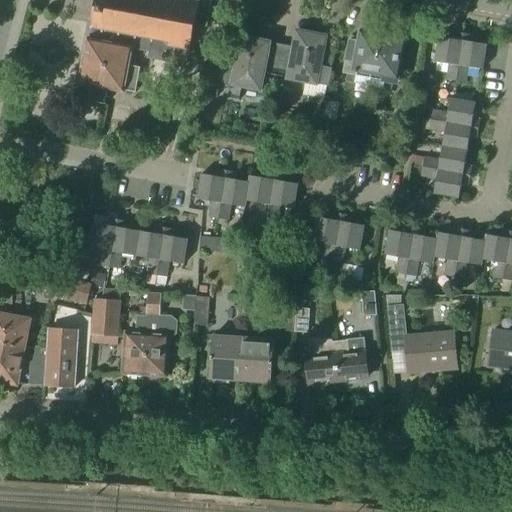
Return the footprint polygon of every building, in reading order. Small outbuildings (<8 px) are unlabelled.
[(206,28),(211,0),(96,0),(91,27),(97,28),(95,42),(89,41),(84,67),(80,71),(79,76),(82,79),(78,99),(105,105),(108,88),(136,93),(139,74),(127,71),(131,50),(148,53),(146,59),(171,64),(174,47),(189,50),(194,26),(206,28)] [(374,34),(374,32),(365,30),(364,33),(360,33),(358,43),(349,41),(343,73),(346,74),(345,81),(368,86),(378,35),(374,34)] [(280,45),(275,76),(286,78),(286,79),(327,86),(330,68),(319,66),(325,37),(295,31),(292,48),(280,45)] [(456,81),(462,33),(453,31),(452,39),(436,37),(433,62),(448,64),(446,80),(456,81)] [(391,38),(391,35),(382,33),(381,36),(378,35),(368,86),(390,90),(392,83),(395,83),(403,41),(391,38)] [(482,70),(487,45),(470,42),(472,35),(462,33),(456,81),(464,83),(467,68),(482,70)] [(223,65),(217,97),(238,101),(241,87),(260,90),(263,74),(275,76),(280,45),(269,43),(239,37),(234,67),(223,65)] [(409,120),(414,95),(400,93),(396,117),(409,120)] [(472,118),(475,103),(450,99),(448,113),(432,110),(430,120),(478,129),(480,119),(472,118)] [(336,122),(339,105),(327,103),(324,120),(336,122)] [(477,139),(478,129),(430,120),(428,130),(444,133),(442,146),(467,151),(469,138),(477,139)] [(302,150),(312,151),(314,137),(304,136),(302,150)] [(343,155),(343,156),(354,158),(356,145),(345,143),(343,155)] [(364,159),(366,147),(356,145),(354,158),(364,159)] [(464,165),(467,151),(442,146),(439,161),(423,158),(422,167),(470,176),(472,167),(464,165)] [(468,185),(470,176),(422,167),(420,177),(435,180),(433,194),(458,199),(461,184),(468,185)] [(218,217),(227,170),(217,169),(216,176),(201,173),(197,198),(211,201),(208,216),(218,217)] [(245,200),(248,182),(234,179),(235,172),(227,170),(218,217),(227,219),(230,204),(243,206),(245,199),(245,200)] [(265,219),(274,172),(265,170),(263,179),(249,176),(248,182),(245,200),(260,202),(257,217),(265,219)] [(292,208),(297,185),(282,182),(284,174),(274,172),(265,219),(276,221),(279,205),(292,208)] [(333,261),(341,213),(332,211),(331,219),(316,216),(311,241),(325,244),(322,259),(333,261)] [(341,213),(333,261),(335,262),(332,274),(340,275),(346,248),(360,250),(364,226),(350,223),(351,215),(341,213)] [(109,267),(116,219),(107,218),(106,225),(91,222),(87,247),(101,250),(99,265),(109,267)] [(135,256),(139,230),(125,228),(126,221),(116,219),(109,267),(119,269),(121,253),(135,256)] [(406,274),(415,227),(405,225),(404,232),(389,230),(385,255),(398,257),(396,272),(406,274)] [(155,285),(164,227),(155,226),(154,233),(139,230),(135,256),(149,258),(145,283),(155,285)] [(183,264),(187,239),(173,237),(174,229),(164,227),(155,285),(165,286),(169,261),(183,264)] [(436,238),(422,236),(423,228),(415,227),(406,274),(416,276),(419,261),(433,263),(434,257),(438,233),(437,233),(436,238)] [(454,277),(463,230),(453,228),(452,235),(438,233),(434,257),(447,260),(444,275),(454,277)] [(483,241),(470,239),(472,231),(463,230),(454,277),(464,278),(467,264),(481,266),(482,260),(481,260),(486,235),(485,234),(483,241)] [(502,280),(511,232),(501,230),(500,237),(486,235),(481,260),(482,260),(495,263),(492,279),(502,280)] [(511,232),(502,280),(511,281),(511,232)] [(228,252),(229,239),(200,238),(199,251),(228,252)] [(361,283),(364,269),(347,266),(344,280),(361,283)] [(56,295),(67,298),(71,279),(52,274),(47,293),(56,295)] [(104,289),(107,276),(93,274),(91,287),(104,289)] [(86,302),(89,289),(91,283),(71,279),(67,298),(86,302)] [(403,290),(405,282),(398,281),(396,289),(403,290)] [(208,325),(211,298),(204,297),(206,282),(199,282),(198,296),(198,297),(196,310),(196,311),(195,324),(208,325)] [(118,335),(121,291),(105,289),(104,299),(95,298),(93,333),(118,335)] [(363,316),(375,315),(372,291),(361,292),(363,316)] [(160,317),(160,315),(162,293),(150,293),(149,316),(160,317)] [(198,297),(198,296),(184,294),(183,311),(196,311),(196,310),(198,297)] [(297,304),(283,303),(281,331),(294,332),(297,308),(297,304)] [(405,337),(404,327),(402,305),(387,306),(392,360),(394,360),(394,352),(407,351),(409,374),(455,370),(452,333),(405,337)] [(310,309),(297,308),(294,332),(307,333),(310,309)] [(0,340),(24,345),(29,320),(0,313),(0,340)] [(144,374),(149,316),(137,315),(136,333),(126,333),(123,372),(144,374)] [(166,375),(166,370),(169,340),(177,336),(178,323),(172,318),(160,317),(149,316),(144,374),(166,375)] [(75,387),(78,330),(49,328),(48,347),(45,384),(45,385),(75,387)] [(511,370),(511,333),(492,331),(487,367),(511,370)] [(240,381),(244,338),(213,335),(209,378),(240,381)] [(270,383),(274,341),(244,338),(240,381),(270,383)] [(333,343),(337,379),(367,376),(363,339),(346,341),(346,342),(333,343)] [(0,379),(17,383),(24,345),(0,340),(0,379)] [(333,342),(332,341),(309,340),(308,357),(304,357),(307,382),(337,379),(333,343),(333,342)] [(45,384),(48,347),(35,346),(35,356),(31,359),(31,365),(30,365),(29,383),(45,384)]
